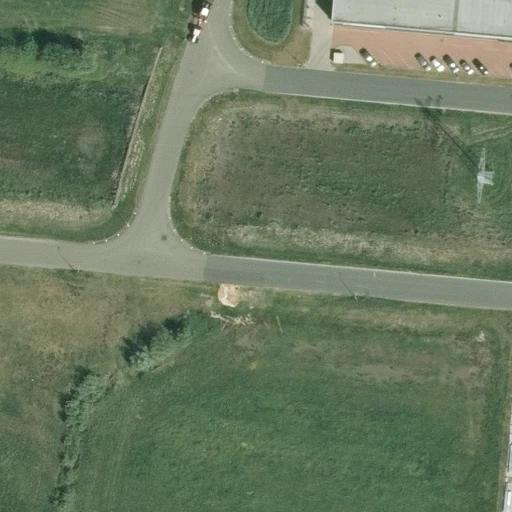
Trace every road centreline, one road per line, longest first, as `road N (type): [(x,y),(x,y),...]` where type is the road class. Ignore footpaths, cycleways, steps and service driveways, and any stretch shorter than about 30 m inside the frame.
road 1 (unclassified): [(141,259),(511,296)]
road 2 (unclassified): [(511,101),(190,74)]
road 3 (unclassified): [(190,74),(141,259)]
road 4 (unclassified): [(0,250),(141,259)]
